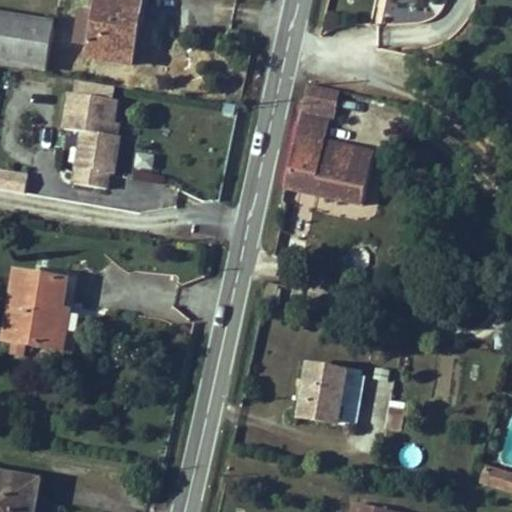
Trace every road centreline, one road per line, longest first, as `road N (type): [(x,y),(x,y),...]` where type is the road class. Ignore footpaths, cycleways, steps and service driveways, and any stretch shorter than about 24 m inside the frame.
road 1 (tertiary): [(295,0),(184,511)]
road 2 (unknown): [(244,235),(0,197)]
